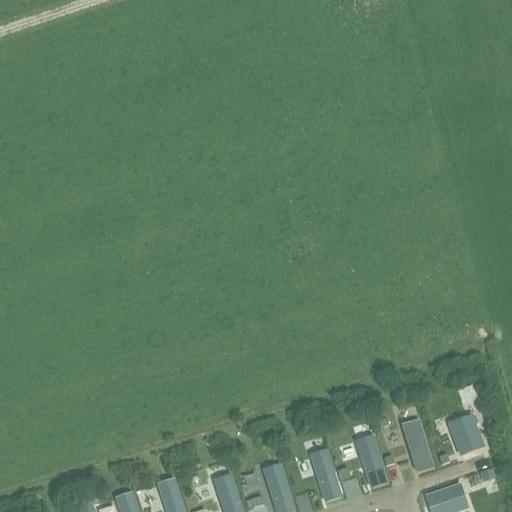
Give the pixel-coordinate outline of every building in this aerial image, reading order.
[(472,412),(447,421),(460,456),(485,447),(472,412)] [(419,417),(402,422),(417,472),(434,467),(419,417)] [(371,434),(355,439),(370,488),(386,483),(371,434)] [(326,448),(310,453),(325,502),(341,497),(326,448)] [(280,463),(263,468),(276,511),(291,511),(295,511),(280,463)] [(242,511),(230,472),(212,478),(222,511),(242,511)] [(185,511),(175,477),(158,482),(166,511),(185,511)] [(461,483),(425,494),(430,511),(454,511),(469,508),(461,483)] [(140,511),(134,490),(115,496),(120,511),(140,511)]
